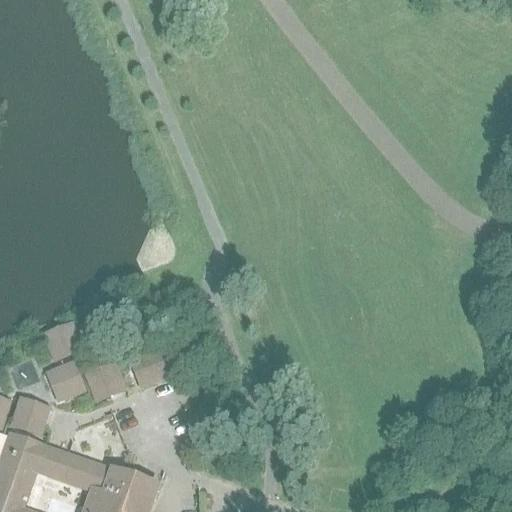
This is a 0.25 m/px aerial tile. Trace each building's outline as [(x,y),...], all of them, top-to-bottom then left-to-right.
[(56,363),(82,353),(71,327),(58,333),(60,339),(48,344),(56,363)] [(167,380),(157,354),(131,364),(137,377),(142,375),(147,388),(167,380)] [(84,393),(74,367),(48,377),(54,391),(59,389),(64,401),(84,393)] [(98,404),(112,398),(109,393),(122,388),(114,368),(88,379),(98,404)] [(0,430),(1,431),(10,405),(0,401),(0,430)] [(40,438),(49,412),(35,407),(33,413),(20,409),(14,429),(40,438)] [(43,449),(13,439),(0,474),(0,511),(152,511),(160,491),(43,449)]
